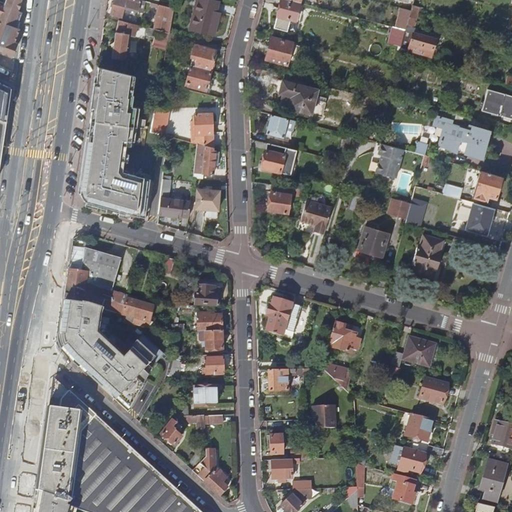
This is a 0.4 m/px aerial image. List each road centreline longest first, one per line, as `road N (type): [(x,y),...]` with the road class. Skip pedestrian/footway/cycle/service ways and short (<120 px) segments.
road 1 (residential): [(251,0),(236,72),(240,263)]
road 2 (residential): [(240,263),(493,334)]
road 3 (residential): [(222,511),(33,336)]
road 4 (residential): [(240,263),(254,510)]
road 5 (primary): [(47,208),(79,0)]
road 6 (primary): [(40,92),(11,297)]
road 7 (residential): [(47,208),(240,263)]
road 8 (residential): [(445,511),(493,334)]
road 9 (primary): [(7,511),(33,336)]
road 10 (unknown): [(315,285),(360,154)]
road 11 (primary): [(33,336),(47,208)]
